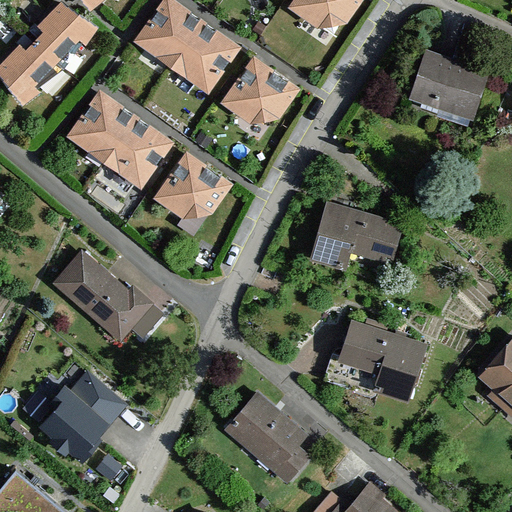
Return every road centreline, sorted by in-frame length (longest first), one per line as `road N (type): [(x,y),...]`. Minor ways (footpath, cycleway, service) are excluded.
road 1 (residential): [(221,322),(303,161),(410,0)]
road 2 (residential): [(445,511),(221,322)]
road 3 (residential): [(221,322),(0,139)]
road 4 (residential): [(130,511),(221,322)]
